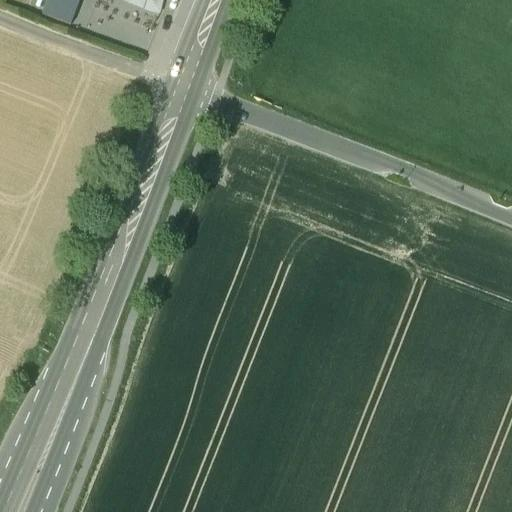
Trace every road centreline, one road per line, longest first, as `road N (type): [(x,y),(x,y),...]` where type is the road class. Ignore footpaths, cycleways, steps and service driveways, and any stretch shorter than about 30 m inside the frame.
road 1 (residential): [(511,214),(182,91)]
road 2 (secondary): [(79,356),(182,91)]
road 3 (track): [(0,21),(182,91)]
road 4 (secondary): [(79,356),(2,511)]
road 5 (secondary): [(32,511),(73,401),(79,356)]
road 6 (primary): [(49,511),(84,418),(79,356)]
road 7 (primary): [(79,356),(46,375),(0,465)]
